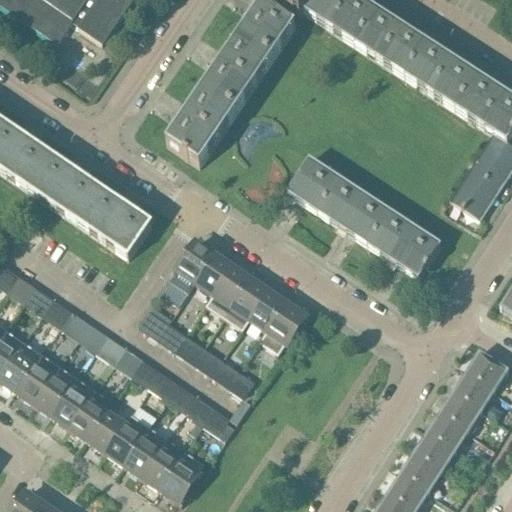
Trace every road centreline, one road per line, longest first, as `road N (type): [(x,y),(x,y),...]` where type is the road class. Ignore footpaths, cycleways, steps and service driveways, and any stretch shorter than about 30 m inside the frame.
road 1 (residential): [(200,212),(429,358)]
road 2 (residential): [(330,511),(429,358)]
road 3 (residential): [(95,141),(193,0)]
road 4 (residential): [(120,334),(200,212)]
road 5 (residential): [(10,260),(120,334)]
road 6 (residential): [(120,334),(227,408)]
road 7 (residential): [(95,141),(200,212)]
